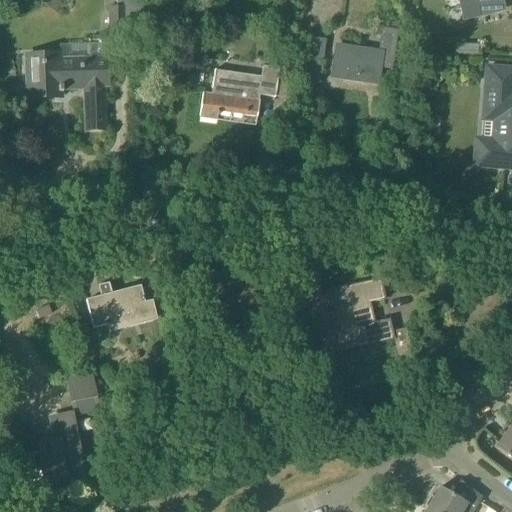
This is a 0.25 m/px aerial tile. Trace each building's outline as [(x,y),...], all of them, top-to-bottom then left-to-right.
[(124,38),(124,25),(151,24),(150,0),(116,0),(116,8),(107,8),(108,38),(124,38)] [(457,0),(463,23),(506,12),(502,0),(457,0)] [(391,71),(398,23),(386,21),(384,29),(381,28),(378,53),(337,47),(332,78),(377,84),(379,69),(391,71)] [(319,84),(323,65),(326,41),(314,39),(307,83),(319,84)] [(465,44),(465,55),(479,56),(479,45),(465,44)] [(59,62),(58,56),(26,57),(26,82),(36,82),(37,99),(60,98),(60,94),(63,94),(63,89),(85,88),(86,131),(105,131),(103,87),(107,87),(106,60),(59,62)] [(275,97),(279,69),(262,66),(260,77),(214,71),(210,95),(202,94),(199,120),(217,122),(219,113),(256,118),(255,125),(256,125),(259,95),(275,97)] [(511,70),(487,69),(483,120),(494,121),(490,168),(511,170),(511,70)] [(241,281),(236,257),(227,259),(229,271),(202,277),(213,333),(245,326),(248,339),(273,333),(264,293),(276,291),(273,274),(241,281)] [(375,323),(370,304),(384,301),(379,282),(311,297),(324,355),(349,350),(391,341),(394,340),(393,333),(390,320),(375,323)] [(111,295),(108,284),(97,287),(100,298),(86,302),(93,330),(108,326),(110,334),(158,320),(152,301),(144,303),(140,287),(111,295)] [(299,284),(280,289),(283,301),(302,296),(299,284)] [(394,340),(391,341),(395,360),(411,357),(406,330),(393,333),(394,340)] [(74,418),(100,412),(94,381),(67,387),(74,418)] [(79,464),(70,417),(52,421),(56,442),(40,445),(41,450),(40,450),(40,453),(24,456),(31,484),(49,481),(50,485),(76,479),(73,465),(79,464)] [(511,429),(498,448),(511,457),(511,429)] [(472,511),(439,489),(425,510),(427,511),(472,511)]
